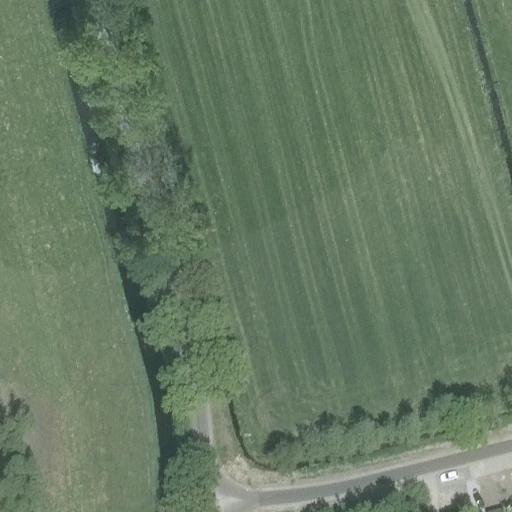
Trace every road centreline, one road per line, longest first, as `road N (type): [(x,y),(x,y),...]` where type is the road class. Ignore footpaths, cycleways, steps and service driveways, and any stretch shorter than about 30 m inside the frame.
road 1 (tertiary): [(206,507),(190,368),(101,0)]
road 2 (tertiary): [(206,507),(355,487),(511,448)]
